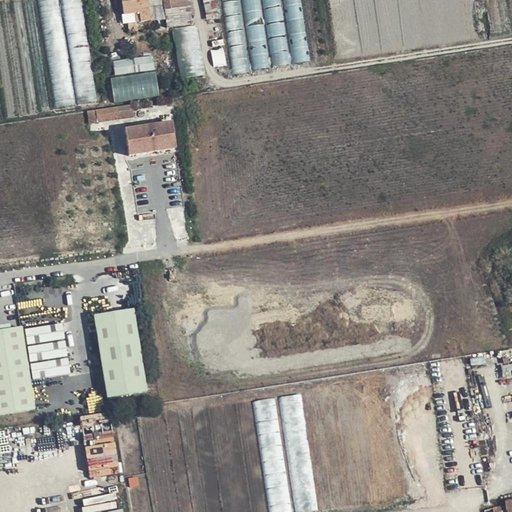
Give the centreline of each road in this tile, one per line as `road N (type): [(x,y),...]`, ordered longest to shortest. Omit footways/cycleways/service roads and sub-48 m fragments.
road 1 (unclassified): [(0,280),(511,205)]
road 2 (track): [(511,39),(226,83),(210,73),(196,0)]
